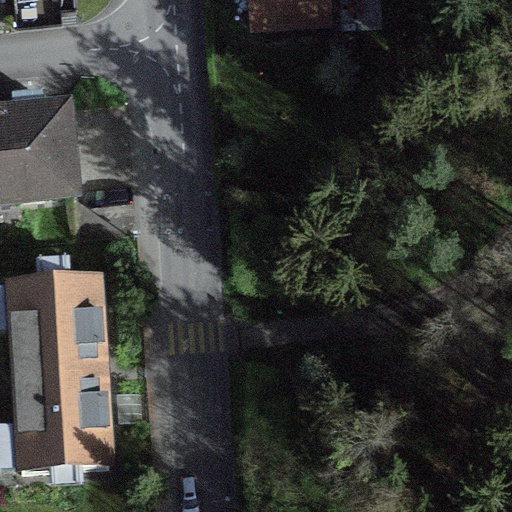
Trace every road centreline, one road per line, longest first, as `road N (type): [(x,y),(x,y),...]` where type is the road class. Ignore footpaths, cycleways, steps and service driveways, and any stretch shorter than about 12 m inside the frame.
road 1 (residential): [(205,511),(175,46)]
road 2 (track): [(511,229),(495,273),(402,320),(285,334),(229,329),(198,341)]
road 3 (track): [(442,511),(492,331),(495,273)]
road 4 (track): [(229,329),(270,363),(377,511)]
road 5 (residential): [(0,62),(175,46)]
